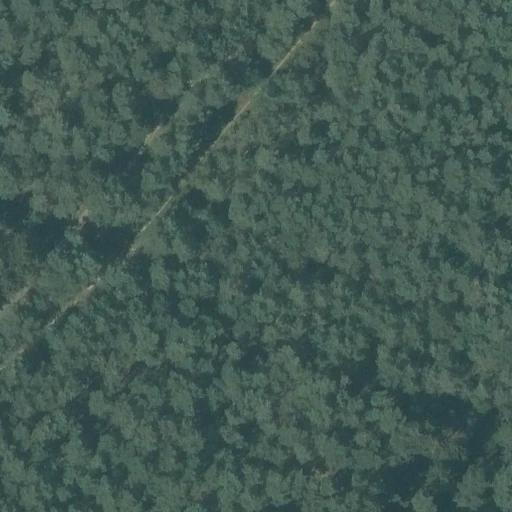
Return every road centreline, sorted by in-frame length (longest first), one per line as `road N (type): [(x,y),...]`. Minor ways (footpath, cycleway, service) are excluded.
road 1 (track): [(511,433),(389,345),(0,208)]
road 2 (track): [(347,0),(0,357)]
